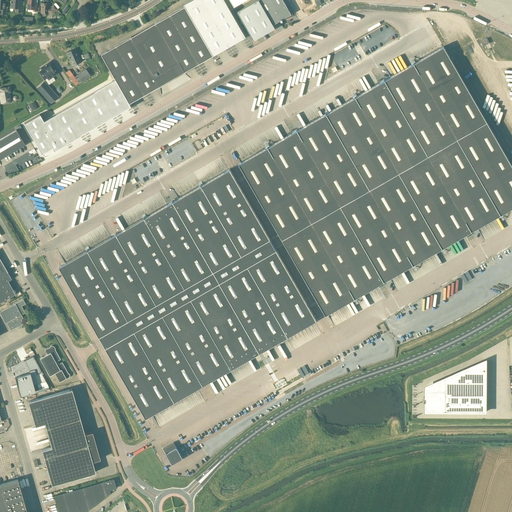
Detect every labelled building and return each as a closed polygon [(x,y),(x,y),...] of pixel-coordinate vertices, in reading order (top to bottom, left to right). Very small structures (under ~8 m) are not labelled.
[(16,8),(15,12),(21,12),(22,1),(19,1),(19,0),(10,0),(10,8),(16,8)] [(33,9),(33,11),(36,11),(37,5),(34,5),(33,0),(27,0),(27,9),(33,9)] [(185,6),(101,54),(129,103),(213,55),(246,37),(224,0),(191,0),(184,4),(185,6)] [(283,0),(257,0),(237,11),(254,40),(275,28),(273,24),(280,20),(281,21),(283,21),(282,19),(291,14),(283,0)] [(313,0),(288,0),(297,15),(316,4),(313,0)] [(41,14),(47,14),(47,13),(52,14),(57,10),(53,5),(50,7),(48,7),(48,4),(41,3),(41,14)] [(511,166),(443,46),(239,163),(325,315),(511,207),(511,166)] [(66,52),(69,60),(72,66),(81,62),(78,56),(75,49),(66,52)] [(390,75),(396,72),(395,69),(398,67),(394,59),(384,63),(390,75)] [(40,71),(40,73),(44,79),(47,77),(48,79),(58,73),(50,62),(41,68),(42,70),(40,71)] [(74,77),(69,70),(66,72),(75,86),(79,83),(79,84),(91,76),(86,69),(76,75),(74,77)] [(44,81),(37,88),(50,103),(58,96),(44,81)] [(0,97),(1,103),(11,102),(9,92),(10,92),(9,87),(0,88),(0,97)] [(328,110),(350,96),(347,91),(347,94),(348,93),(348,96),(345,96),(345,94),(342,89),(342,96),(340,94),(339,94),(339,92),(337,92),(337,95),(335,95),(335,91),(329,95),(329,98),(327,99),(328,101),(329,97),(331,100),(334,100),(332,101),(329,101),(329,106),(327,107),(328,110)] [(223,111),(211,117),(213,119),(225,113),(223,111)] [(0,159),(24,145),(15,130),(0,139),(0,159)] [(213,162),(217,168),(214,170),(216,173),(225,168),(219,157),(214,160),(215,161),(213,162)] [(146,418),(259,353),(316,320),(230,169),(173,201),(59,267),(146,418)] [(11,279),(0,259),(0,302),(15,294),(14,293),(15,292),(14,290),(13,290),(8,281),(11,279)] [(25,304),(23,299),(0,311),(0,313),(5,323),(6,323),(10,330),(16,327),(23,324),(21,320),(23,318),(21,315),(25,313),(21,306),(25,304)] [(55,373),(59,382),(68,377),(69,375),(62,362),(58,364),(56,361),(60,359),(53,347),(51,346),(46,349),(45,351),(47,354),(40,359),(49,376),(55,373)] [(17,366),(17,367),(19,373),(19,374),(23,388),(37,384),(39,390),(43,389),(49,387),(41,372),(36,374),(33,365),(28,367),(25,360),(20,363),(18,365),(17,365),(17,366)] [(425,403),(425,404),(426,404),(426,412),(485,412),(486,360),(439,381),(439,390),(426,390),(426,397),(425,397),(425,398),(426,398),(426,403),(425,403)] [(71,388),(28,401),(34,425),(44,422),(51,447),(41,449),(51,484),(95,472),(92,461),(99,459),(92,431),(84,434),(71,388)] [(173,442),(163,448),(172,464),(182,458),(173,442)] [(0,483),(0,511),(26,511),(17,479),(0,483)] [(114,490),(113,489),(116,488),(113,479),(53,496),(57,511),(85,511),(86,511),(89,510),(114,490)]
